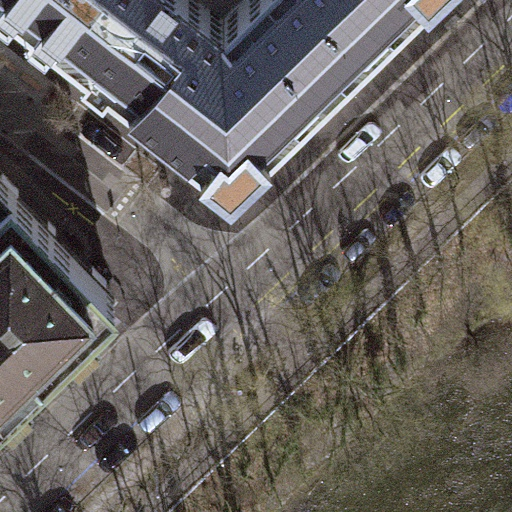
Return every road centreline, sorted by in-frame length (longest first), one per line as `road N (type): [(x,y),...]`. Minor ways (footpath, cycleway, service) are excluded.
road 1 (tertiary): [(227,289),(511,22)]
road 2 (tertiary): [(0,508),(227,289)]
road 3 (residential): [(227,289),(0,107)]
